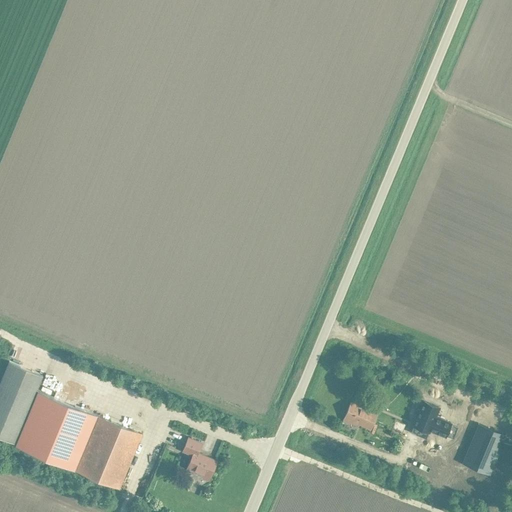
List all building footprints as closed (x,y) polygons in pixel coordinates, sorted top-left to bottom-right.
[(36,390),(42,375),(9,361),(0,382),(0,435),(15,441),(36,390)] [(36,390),(15,441),(14,444),(76,470),(98,416),(36,390)] [(343,395),(335,414),(357,424),(366,405),(343,395)] [(445,436),(446,436),(450,424),(451,423),(435,417),(439,407),(423,400),(420,409),(417,408),(414,416),(416,417),(413,425),(429,432),(430,430),(445,436)] [(388,414),(384,424),(395,429),(400,420),(388,414)] [(76,470),(119,487),(141,433),(98,416),(76,470)] [(505,435),(478,423),(462,462),(489,473),(505,435)] [(204,475),(203,478),(208,480),(216,460),(197,452),(201,442),(188,437),(182,450),(192,454),(186,468),(204,475)]
